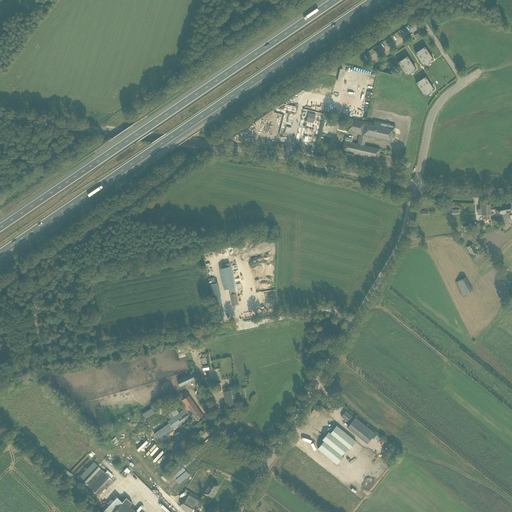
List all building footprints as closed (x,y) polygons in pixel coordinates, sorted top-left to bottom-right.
[(434,60),(425,47),(415,53),(424,66),(434,60)] [(416,69),(407,56),(398,63),(406,76),(416,69)] [(434,90),(425,77),(416,83),(425,96),(434,90)] [(308,122),(318,124),(320,112),(304,110),(303,116),(309,117),(308,122)] [(360,155),(378,159),(381,149),(382,142),(366,139),(367,136),(392,142),(396,124),(391,123),(390,126),(382,125),(383,122),(375,120),(374,123),(366,121),(366,122),(350,119),(347,131),(359,134),(357,144),(345,141),(344,145),(343,146),(343,148),(342,151),(356,154),(355,155),(360,156),(360,155)] [(490,204),(480,205),(480,209),(482,209),(482,215),(489,215),(490,215),(490,210),(490,209),(490,204)] [(494,209),(490,210),(490,215),(492,214),(496,214),(496,216),(498,216),(500,215),(504,215),(503,214),(511,213),(511,209),(510,204),(508,205),(504,205),(499,205),(499,208),(495,209),(494,209)] [(467,247),(472,256),(477,253),(472,244),(467,247)] [(220,269),(224,290),(229,289),(230,295),(232,305),(238,304),(237,299),(234,287),(235,287),(230,266),(220,269)] [(472,290),(465,277),(456,282),(462,295),(472,290)] [(181,386),(197,379),(194,372),(178,380),(181,386)] [(224,392),(227,406),(237,404),(234,390),(224,392)] [(169,421),(170,423),(171,424),(178,420),(180,423),(192,414),(196,420),(203,416),(185,391),(177,397),(186,409),(179,414),(176,409),(168,414),(171,419),(169,421)] [(153,408),(143,412),(145,417),(156,414),(153,408)] [(350,424),(347,427),(351,430),(367,443),(375,433),(355,418),(354,419),(349,415),(345,411),(341,417),(350,424)] [(336,426),(330,433),(348,448),(349,449),(356,441),(340,429),(336,426)] [(152,433),(156,440),(166,434),(163,427),(152,433)] [(179,432),(175,435),(177,438),(178,437),(181,440),(183,438),(179,432)] [(322,440),(324,441),(342,456),(342,455),(348,448),(330,433),(329,432),(322,440)] [(177,438),(169,444),(172,449),(182,442),(181,440),(178,437),(177,438)] [(151,441),(144,451),(152,457),(151,458),(159,464),(165,456),(163,454),(165,451),(151,441)] [(324,441),(318,449),(321,452),(337,465),(343,457),(342,455),(342,456),(324,441)] [(138,458),(135,461),(144,471),(147,469),(138,458)] [(173,475),(179,484),(190,476),(184,467),(173,475)] [(98,471),(86,484),(94,491),(92,493),(97,497),(99,495),(110,483),(113,480),(114,478),(112,477),(111,478),(101,469),(98,471)] [(202,494),(203,494),(207,496),(208,495),(213,498),(215,493),(214,492),(218,486),(211,482),(207,489),(206,488),(202,494)] [(186,497),(185,499),(180,506),(190,511),(191,511),(195,506),(201,509),(205,501),(186,490),(184,492),(183,493),(186,497)] [(132,511),(130,509),(131,507),(129,506),(132,503),(126,498),(122,502),(117,497),(102,511),(132,511)]
